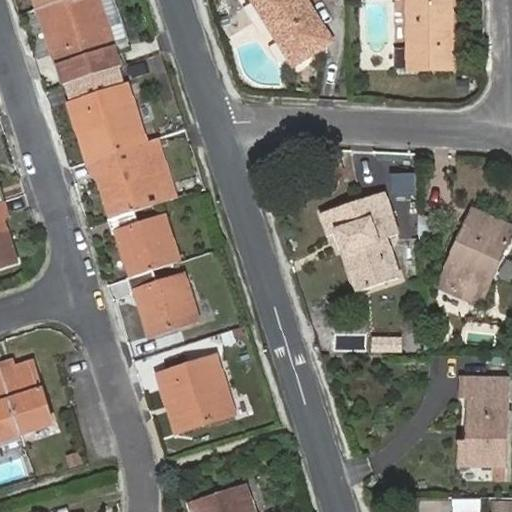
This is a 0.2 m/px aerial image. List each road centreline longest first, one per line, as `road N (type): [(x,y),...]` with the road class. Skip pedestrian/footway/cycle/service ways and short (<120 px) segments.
road 1 (residential): [(342,511),(218,119)]
road 2 (residential): [(91,286),(0,5)]
road 3 (residential): [(218,119),(511,135)]
road 4 (residential): [(149,511),(147,474),(91,286)]
road 5 (residential): [(218,119),(180,0)]
